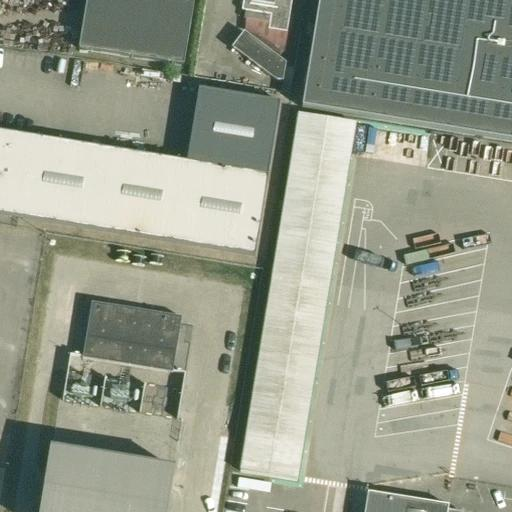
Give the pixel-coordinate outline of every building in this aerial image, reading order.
[(86,0),(78,50),(184,67),(194,0),(86,0)] [(290,14),(291,0),(243,0),(241,11),(245,11),(244,19),(245,20),(244,30),(280,57),(287,54),(294,15),(290,14)] [(511,0),(318,0),(301,108),(511,142),(511,0)] [(243,33),(231,49),(275,81),(283,83),(285,64),(243,33)] [(0,215),(254,257),(267,176),(279,103),(207,91),(195,164),(0,132),(0,215)] [(82,359),(172,374),(181,318),(91,303),(82,359)] [(303,441),(246,432),(240,472),(297,482),(303,441)] [(136,511),(144,464),(50,448),(39,511),(136,511)] [(167,511),(174,469),(144,464),(136,511),(167,511)] [(367,493),(364,511),(447,511),(448,506),(367,493)]
